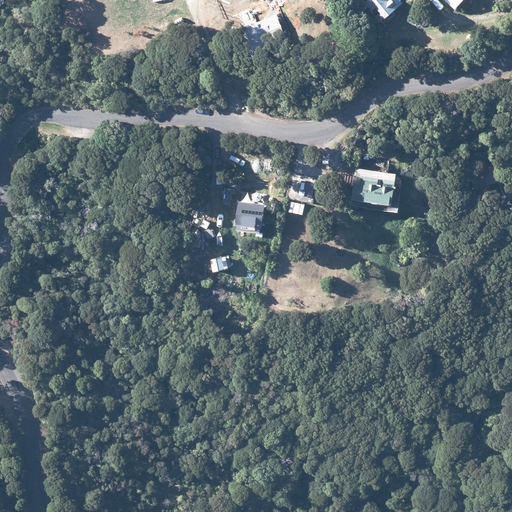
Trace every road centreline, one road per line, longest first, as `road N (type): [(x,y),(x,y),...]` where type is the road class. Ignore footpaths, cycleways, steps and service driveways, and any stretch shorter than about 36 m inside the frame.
road 1 (unclassified): [(511,53),(414,78),(326,122),(106,108),(48,114),(14,137),(0,221)]
road 2 (unclassified): [(0,359),(17,381),(37,441),(46,511)]
